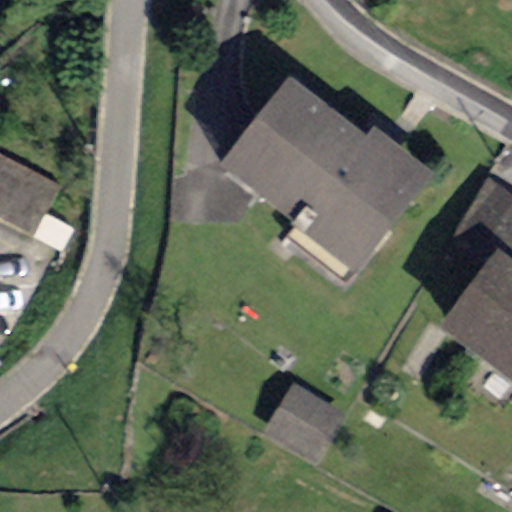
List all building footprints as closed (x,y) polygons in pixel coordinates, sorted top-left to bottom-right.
[(290,86),(218,177),(356,285),(362,277),(435,184),(371,135),(364,144),(290,86)] [(59,188),(0,157),(0,222),(33,239),(59,188)] [(511,200),(488,182),(439,244),(484,279),(499,261),(511,271),(511,200)] [(484,279),(439,338),(511,394),(511,271),(499,261),(484,279)] [(344,417),(292,386),(262,436),(315,466),(344,417)]
